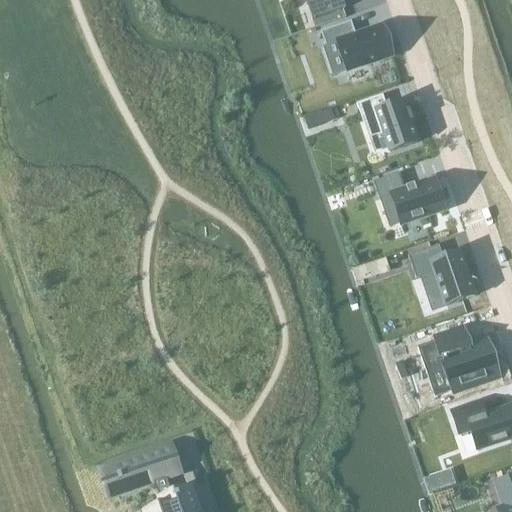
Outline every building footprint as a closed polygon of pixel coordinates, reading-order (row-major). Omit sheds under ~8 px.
[(305,0),(312,21),(346,9),(343,0),(305,0)] [(351,23),(321,33),(326,48),(337,44),(347,73),(393,57),(390,49),(386,36),(385,36),(382,27),(355,36),(351,23)] [(383,97),(357,106),(361,118),(366,117),(372,137),(383,133),(389,152),(390,153),(418,144),(411,123),(413,122),(410,112),(407,112),(404,102),(387,108),(383,97)] [(317,114),(304,118),(308,131),(322,127),(317,114)] [(399,176),(375,184),(380,201),(391,197),(401,227),(444,213),(441,205),(443,205),(437,187),(435,188),(433,181),(404,191),(399,176)] [(439,247),(408,257),(416,281),(435,274),(446,308),(475,298),(460,253),(443,259),(439,247)] [(386,260),(375,264),(379,277),(390,273),(386,260)] [(435,343),(417,349),(425,370),(442,363),(453,394),(499,378),(486,340),(468,346),(463,331),(435,341),(435,343)] [(481,404),(451,414),(459,437),(471,433),(477,453),(511,441),(511,408),(485,418),(481,404)] [(165,449),(112,467),(121,494),(150,484),(159,511),(155,511),(192,511),(186,493),(168,499),(162,480),(174,476),(165,449)] [(440,491),(435,476),(424,480),(429,495),(440,491)] [(511,511),(511,479),(495,485),(503,508),(497,510),(497,511),(511,511)]
